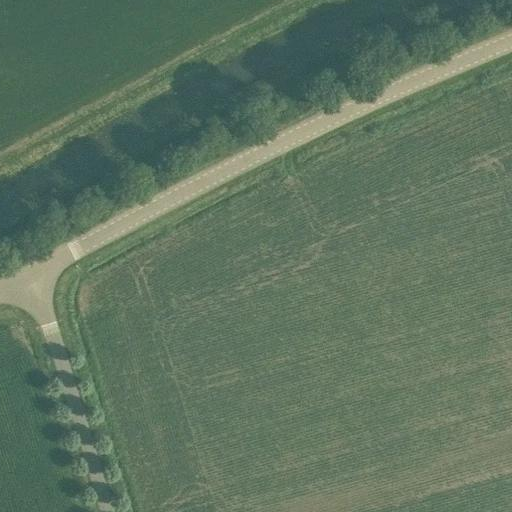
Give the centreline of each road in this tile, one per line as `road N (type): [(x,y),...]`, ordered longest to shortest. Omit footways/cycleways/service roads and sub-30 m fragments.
road 1 (unclassified): [(31,272),(315,125),(511,39)]
road 2 (unclassified): [(105,511),(31,272)]
